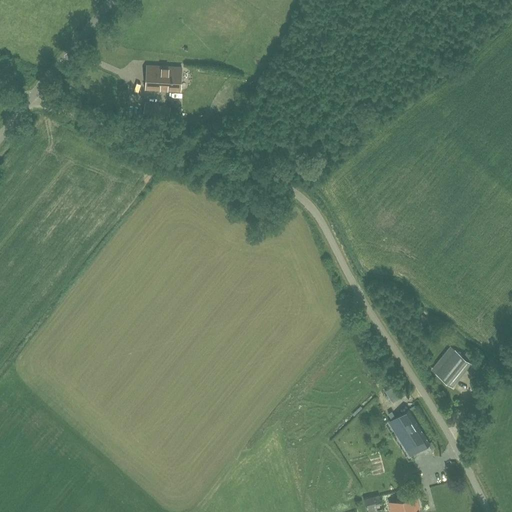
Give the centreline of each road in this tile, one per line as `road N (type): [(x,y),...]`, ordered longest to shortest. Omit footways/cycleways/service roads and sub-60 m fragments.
road 1 (unclassified): [(489,511),(305,195),(31,101)]
road 2 (unclassified): [(31,101),(113,0)]
